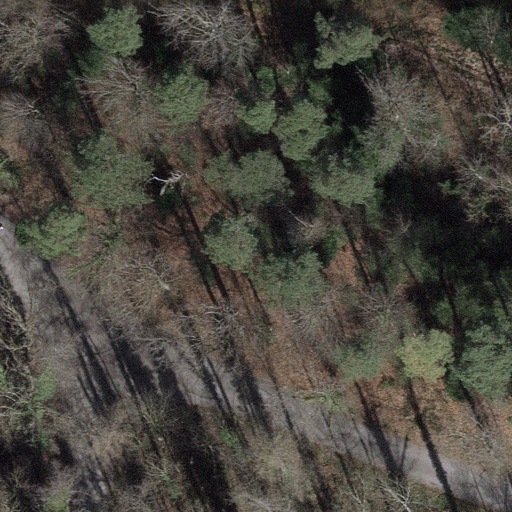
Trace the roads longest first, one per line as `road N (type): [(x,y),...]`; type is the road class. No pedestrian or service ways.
road 1 (track): [(83,345),(511,487)]
road 2 (track): [(102,511),(83,345)]
road 3 (track): [(0,256),(83,345)]
